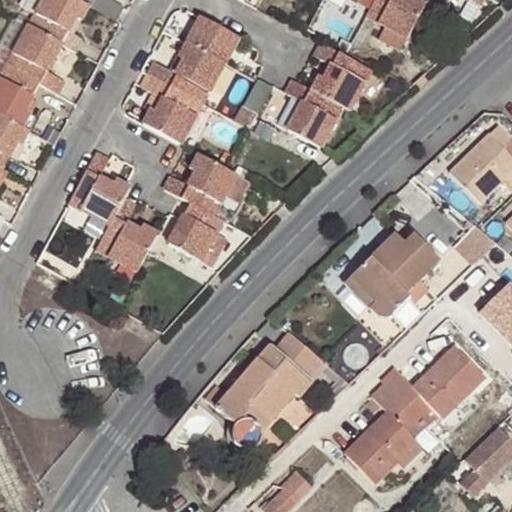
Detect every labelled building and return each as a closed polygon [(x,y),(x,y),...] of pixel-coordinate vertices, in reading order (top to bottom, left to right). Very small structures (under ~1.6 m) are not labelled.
[(77,5),(68,0),(45,0),(29,31),(61,48),(75,23),(82,26),(90,11),(77,5)] [(99,0),(95,0),(90,11),(115,26),(123,13),(99,0)] [(346,0),(369,13),(376,0),(346,0)] [(376,0),(369,13),(364,22),(406,45),(423,13),(400,0),(376,0)] [(468,0),(467,4),(479,10),(483,0),(468,0)] [(200,21),(185,48),(223,68),(238,41),(200,21)] [(61,48),(29,31),(6,73),(56,100),(62,88),(44,79),(61,48)] [(158,70),(151,82),(201,109),(223,68),(185,48),(177,62),(182,65),(175,79),(158,70)] [(371,76),(319,48),(312,60),(330,70),(323,84),(319,82),(310,97),(341,114),(349,118),(371,76)] [(6,73),(0,84),(0,121),(22,133),(29,119),(24,116),(38,90),(6,73)] [(201,109),(151,82),(145,93),(162,102),(154,116),(151,114),(143,129),(179,149),(201,109)] [(256,119),(270,92),(258,85),(243,112),(256,119)] [(320,153),(341,114),(310,97),(295,88),(287,102),(301,109),(287,136),(320,153)] [(0,121),(0,173),(2,174),(16,149),(22,152),(30,138),(22,133),(0,121)] [(511,162),(511,144),(495,128),(486,137),(511,162)] [(511,162),(486,137),(448,173),(477,203),(503,181),(511,190),(511,162)] [(95,158),(68,207),(108,229),(123,202),(128,192),(116,186),(113,191),(98,182),(107,165),(95,158)] [(187,191),(170,182),(164,193),(192,209),(213,221),(225,199),(236,179),(200,159),(191,175),(195,177),(187,191)] [(249,186),(236,179),(225,199),(238,206),(249,186)] [(136,210),(123,202),(108,229),(95,256),(135,276),(156,239),(142,232),(140,236),(126,229),(136,210)] [(213,221),(192,209),(169,249),(200,266),(215,239),(223,226),(213,221)] [(511,213),(503,222),(511,232),(511,213)] [(477,230),(471,225),(452,245),(471,266),(477,260),(486,250),(493,244),(477,230)] [(392,236),(391,237),(349,279),(373,304),(367,310),(373,316),(378,319),(384,321),(389,319),(407,299),(404,295),(436,262),(412,237),(402,246),(392,236)] [(215,239),(200,266),(211,272),(226,246),(215,239)] [(506,254),(493,244),(486,250),(500,262),(506,254)] [(477,260),(471,266),(475,271),(483,264),(477,260)] [(349,279),(343,286),(367,310),(373,304),(349,279)] [(511,348),(511,290),(509,287),(480,315),(511,348)] [(321,364),(287,335),(275,350),(269,347),(215,411),(233,427),(232,437),(233,443),(238,449),(246,452),(252,450),(256,445),(259,440),(259,435),(293,395),(298,399),(313,382),(308,378),(321,364)] [(396,374),(384,385),(411,411),(422,400),(436,416),(441,420),(460,401),(483,378),(453,348),(411,389),(396,374)] [(411,411),(384,385),(371,397),(386,413),(345,452),(374,483),(395,464),(416,443),(412,439),(398,425),(411,411)] [(411,411),(426,426),(436,416),(422,400),(411,411)] [(466,408),(460,401),(441,420),(447,426),(466,408)] [(412,439),(426,426),(411,411),(398,425),(412,439)] [(511,457),(511,448),(494,430),(460,463),(470,474),(456,488),(468,501),(511,457)] [(416,443),(395,464),(401,470),(423,450),(416,443)] [(300,473),(262,510),(264,511),(286,511),(313,487),(300,473)]
